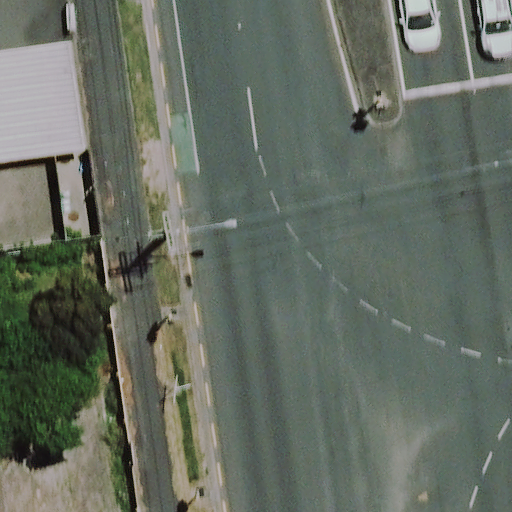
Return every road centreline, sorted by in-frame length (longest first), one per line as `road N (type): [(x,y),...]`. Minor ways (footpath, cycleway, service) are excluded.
road 1 (primary): [(300,360),(249,0)]
road 2 (primary): [(472,0),(511,312)]
road 3 (tertiary): [(300,360),(511,338)]
road 4 (primary): [(318,511),(300,360)]
